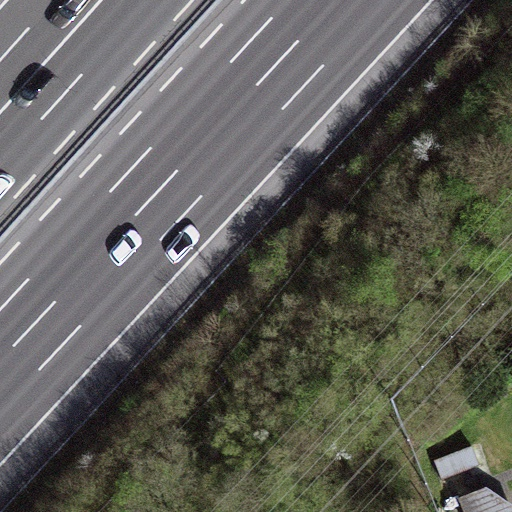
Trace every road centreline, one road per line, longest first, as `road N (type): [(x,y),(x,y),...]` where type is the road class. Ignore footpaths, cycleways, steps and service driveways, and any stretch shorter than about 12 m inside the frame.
road 1 (motorway): [(0,364),(337,0)]
road 2 (motorway): [(102,0),(0,113)]
